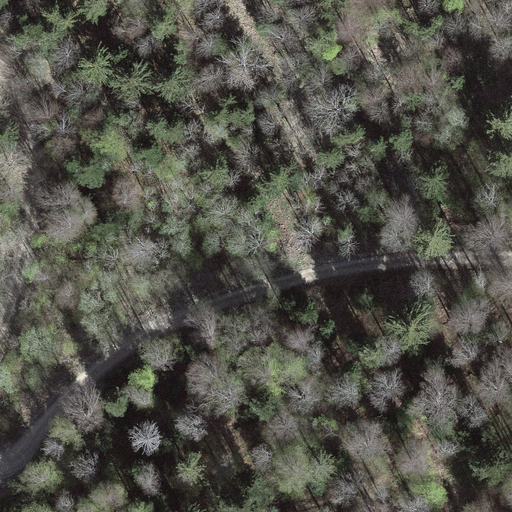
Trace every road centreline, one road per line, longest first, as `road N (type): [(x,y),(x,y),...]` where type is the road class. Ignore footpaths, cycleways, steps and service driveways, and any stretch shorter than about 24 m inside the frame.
road 1 (track): [(511,256),(403,256),(319,269),(189,310),(130,342),(0,460)]
road 2 (track): [(0,321),(22,263),(33,174),(21,111),(0,69)]
